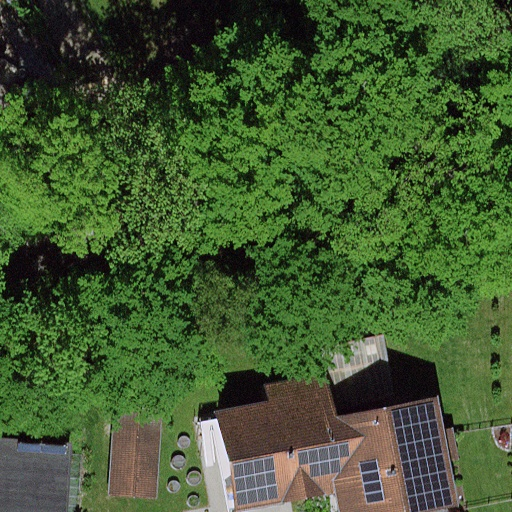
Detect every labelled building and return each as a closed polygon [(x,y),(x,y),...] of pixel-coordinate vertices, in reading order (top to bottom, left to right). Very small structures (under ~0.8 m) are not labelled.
[(0,38),(8,36),(0,9),(0,38)] [(266,402),(216,412),(236,511),(249,511),(336,495),(322,424),(338,421),(328,372),(263,385),(266,402)] [(338,421),(322,424),(336,495),(339,511),(436,511),(460,507),(438,401),(338,421)] [(163,409),(115,406),(110,498),(158,500),(163,409)] [(19,440),(0,438),(0,511),(70,511),(75,450),(18,446),(19,440)]
